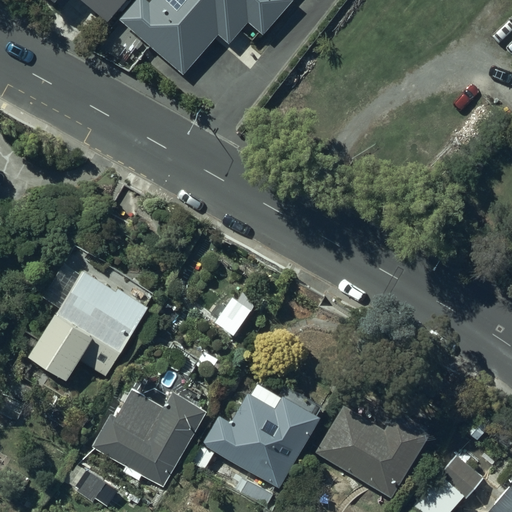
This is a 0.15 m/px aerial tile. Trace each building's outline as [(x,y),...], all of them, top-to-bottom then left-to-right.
[(66,0),(92,0),(110,15),(119,4),(123,7),(129,0),(64,0),(66,1),(66,0)] [(145,0),(135,13),(193,60),(227,17),(240,27),(257,7),(275,21),(291,0),(145,0)] [(143,311),(81,275),(30,361),(67,383),(81,361),(105,375),(143,311)] [(166,408),(134,390),(117,420),(112,417),(97,444),(168,484),(209,410),(175,392),(166,408)] [(232,430),(219,423),(207,443),(284,487),(325,415),(286,393),(278,405),(255,392),(232,430)] [(381,429),(348,409),(323,452),(393,494),(430,432),(393,410),(381,429)] [(486,472),(457,448),(414,501),(426,511),(445,511),(462,492),(467,496),(486,472)] [(108,475),(78,458),(65,481),(79,489),(78,491),(94,500),(108,475)] [(511,511),(511,483),(487,511),(511,511)]
